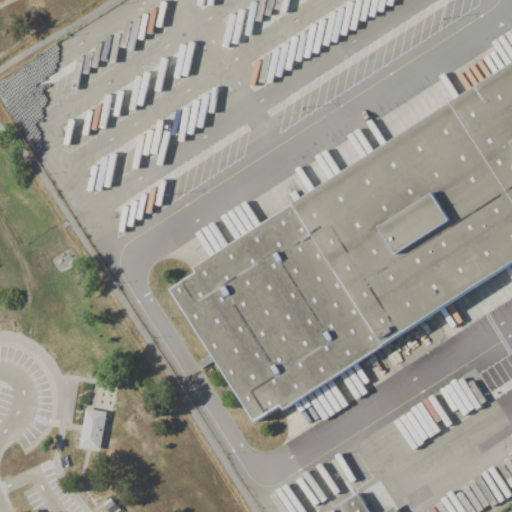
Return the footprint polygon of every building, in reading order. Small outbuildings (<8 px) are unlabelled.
[(173,290),(200,272),(197,268),(511,65),(511,264),(287,410),(284,405),(258,423),(173,290)] [(87,408),(108,412),(101,450),(80,446),(87,408)] [(346,511),(342,505),(360,494),(371,511),(346,511)] [(110,511),(104,505),(111,498),(122,510),(119,511),(110,511)] [(346,511),(341,503),(336,505),(339,511),(346,511)]
